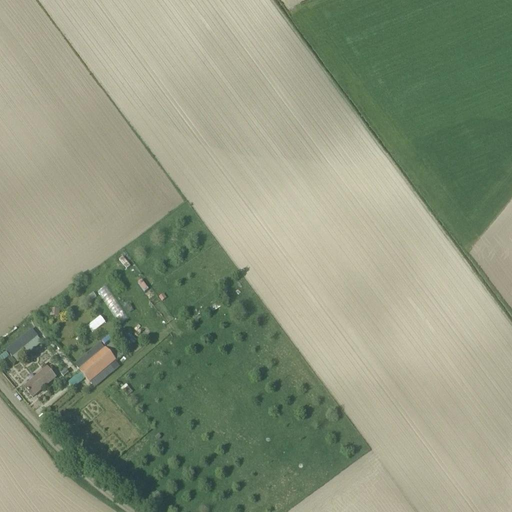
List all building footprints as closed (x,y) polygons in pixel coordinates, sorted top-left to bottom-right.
[(98,292),(119,324),(128,318),(107,286),(98,292)] [(101,317),(88,329),(94,335),(107,324),(101,317)] [(6,350),(12,358),(17,364),(41,343),(30,330),(6,350)] [(115,342),(106,350),(105,349),(78,371),(89,384),(125,354),(115,342)] [(24,388),(32,398),(55,378),(47,369),(24,388)] [(127,387),(123,392),(127,397),(127,396),(132,392),(127,387)]
